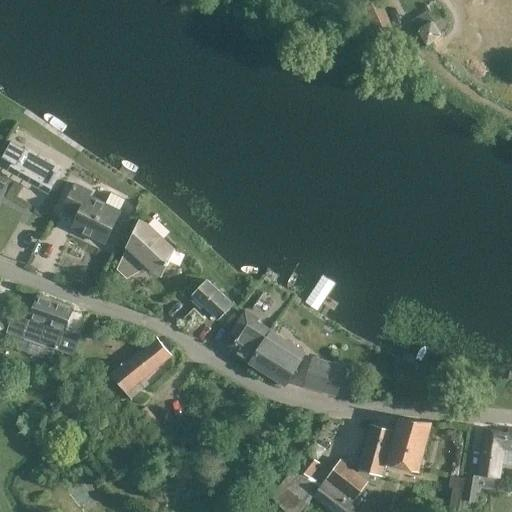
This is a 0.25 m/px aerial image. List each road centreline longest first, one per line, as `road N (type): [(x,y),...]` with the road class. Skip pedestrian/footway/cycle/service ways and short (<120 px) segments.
road 1 (unclassified): [(0,268),(168,329),(291,401),(511,417)]
road 2 (track): [(414,46),(459,91),(511,118)]
